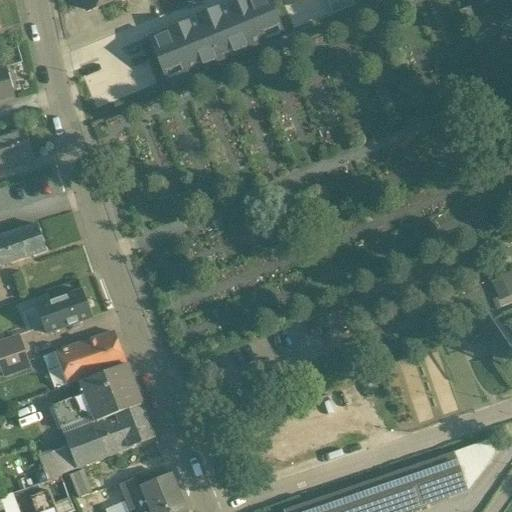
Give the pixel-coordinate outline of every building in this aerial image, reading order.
[(83,0),(88,11),(113,2),(111,0),(83,0)] [(238,0),(153,27),(169,79),(297,38),(284,0),(238,0)] [(511,0),(471,0),(478,16),(511,2),(511,0)] [(462,22),(472,19),(468,9),(458,13),(462,22)] [(0,101),(15,97),(5,67),(0,68),(0,101)] [(24,129),(0,136),(0,167),(33,158),(24,129)] [(37,225),(0,237),(0,267),(46,252),(37,225)] [(511,273),(494,280),(501,300),(511,295),(511,273)] [(82,291),(38,307),(41,316),(48,334),(69,326),(71,331),(83,326),(82,322),(92,318),(82,291)] [(41,316),(31,319),(38,338),(48,334),(41,316)] [(114,333),(64,350),(49,356),(47,360),(49,366),(48,370),(50,377),(54,379),(57,388),(57,389),(68,386),(126,365),(114,333)] [(18,338),(0,344),(0,357),(23,350),(18,338)] [(23,350),(0,357),(0,364),(4,377),(29,368),(23,350)] [(126,366),(79,384),(84,395),(95,424),(115,416),(142,406),(126,366)] [(84,395),(53,407),(64,436),(95,424),(84,395)] [(142,406),(115,416),(128,449),(154,439),(142,406)] [(95,424),(64,436),(67,445),(77,469),(128,449),(115,416),(95,424)] [(497,437),(454,452),(468,490),(501,448),(497,437)] [(48,481),(77,469),(67,445),(38,456),(48,481)] [(454,452),(322,498),(327,511),(403,511),(468,490),(454,452)] [(83,471),(70,477),(79,499),(92,494),(83,471)] [(169,475),(142,486),(151,508),(153,511),(161,511),(181,504),(169,475)] [(139,478),(119,486),(125,503),(129,511),(141,511),(151,508),(142,486),(139,478)] [(48,491),(31,498),(35,511),(55,511),(53,505),(48,491)] [(327,511),(322,498),(284,511),(327,511)] [(12,499),(1,503),(4,511),(18,511),(16,507),(15,505),(12,499)] [(69,499),(53,505),(55,511),(73,511),(74,511),(69,499)] [(105,511),(129,511),(125,503),(105,511)]
